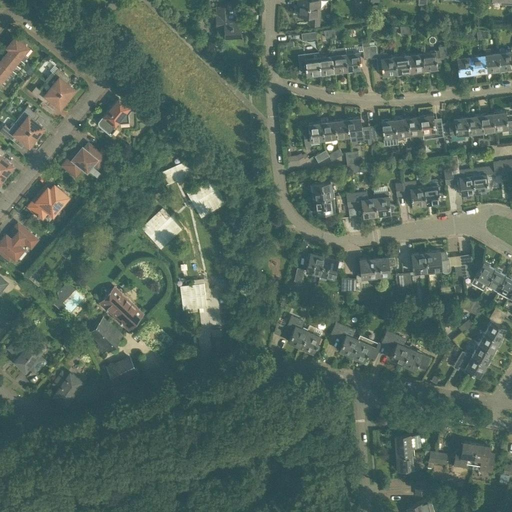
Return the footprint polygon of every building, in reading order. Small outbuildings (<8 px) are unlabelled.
[(319,0),(298,0),(297,15),(310,16),(310,23),(318,24),(319,0)] [(240,13),(228,14),(228,6),(216,6),(217,14),(216,14),(216,25),(224,25),(225,36),(241,35),(240,13)] [(301,33),(302,40),(317,38),(316,31),(301,33)] [(445,45),(447,58),(453,57),(452,44),(451,31),(444,32),(445,45)] [(20,56),(19,58),(24,62),(27,57),(23,53),(28,47),(15,36),(12,39),(11,38),(6,45),(20,56)] [(369,45),(371,58),(380,57),(382,74),(398,72),(396,55),(387,56),(387,52),(377,53),(375,44),(369,45)] [(10,69),(19,58),(20,56),(6,45),(4,48),(8,51),(0,60),(10,69)] [(371,58),(369,45),(362,46),(363,59),(371,58)] [(423,52),(426,69),(438,67),(437,61),(440,60),(440,59),(447,58),(445,45),(438,46),(438,50),(423,52)] [(511,46),(511,47),(511,50),(498,51),(500,69),(511,67),(511,46)] [(346,52),(348,70),(361,68),(359,50),(346,52)] [(484,53),(486,71),(500,69),(498,51),(484,53)] [(318,52),(298,54),(299,69),(305,68),(306,75),(322,73),(320,55),(319,55),(318,52)] [(333,53),(335,71),(348,70),(346,52),(333,53)] [(409,53),(412,71),(426,69),(423,52),(409,53)] [(320,55),(322,73),(335,71),(333,53),(320,55)] [(396,55),(398,72),(412,71),(409,53),(396,55)] [(470,55),(472,72),(486,71),(484,53),(470,55)] [(456,56),(458,74),(472,72),(470,55),(456,56)] [(10,69),(0,60),(0,81),(8,72),(12,75),(15,72),(10,69)] [(23,68),(30,74),(35,69),(27,63),(23,68)] [(52,86),(67,98),(74,89),(66,83),(70,78),(58,68),(53,73),(51,71),(45,80),(52,86)] [(67,98),(52,86),(45,94),(35,86),(31,91),(45,102),(49,98),(60,107),(67,98)] [(116,98),(99,120),(98,120),(98,121),(98,122),(98,123),(98,124),(99,125),(110,134),(116,128),(114,126),(117,123),(129,122),(128,113),(132,109),(119,98),(117,100),(116,98)] [(27,106),(16,119),(21,124),(36,136),(43,127),(32,118),(36,114),(27,106)] [(494,123),(495,129),(501,128),(502,134),(511,132),(511,119),(507,120),(506,110),(490,112),(492,124),(494,123)] [(480,125),(481,131),(495,129),(494,123),(492,124),(490,112),(477,114),(478,125),(480,125)] [(422,127),(422,132),(428,131),(429,137),(443,135),(442,122),(434,123),(433,113),(418,115),(419,128),(422,127)] [(469,127),(469,132),(481,131),(480,125),(478,125),(477,114),(465,115),(466,127),(469,127)] [(419,128),(418,115),(405,116),(407,128),(409,127),(410,133),(422,132),(422,127),(419,128)] [(442,122),(443,135),(449,134),(456,134),(469,132),(469,127),(466,127),(465,115),(453,117),(454,122),(448,123),(448,122),(442,122)] [(350,126),(351,135),(352,140),(370,138),(368,125),(361,126),(360,116),(348,118),(349,126),(350,126)] [(396,129),(397,135),(410,133),(409,127),(407,128),(405,116),(393,118),(395,129),(396,129)] [(324,134),(322,118),(320,118),(320,120),(316,121),(308,123),(308,129),(303,129),(305,146),(311,145),(311,140),(325,138),(325,134),(324,134)] [(325,134),(325,138),(338,136),(338,131),(336,131),(334,119),(327,120),(327,118),(322,118),(324,134),(325,134)] [(349,126),(348,118),(334,119),(336,131),(338,131),(338,136),(351,135),(350,126),(349,126)] [(395,129),(393,118),(381,119),(383,137),(397,135),(396,129),(395,129)] [(36,136),(21,124),(16,119),(9,128),(4,124),(0,129),(14,141),(18,136),(29,145),(36,136)] [(368,125),(370,138),(377,137),(375,124),(368,125)] [(99,165),(106,157),(95,147),(90,153),(82,146),(75,155),(72,152),(62,164),(75,175),(83,166),(87,170),(94,161),(99,165)] [(0,169),(5,174),(12,165),(2,157),(5,152),(0,147),(0,169)] [(328,154),(328,155),(331,160),(342,154),(339,148),(328,154)] [(284,154),(286,164),(306,159),(304,149),(284,154)] [(326,149),(314,155),(318,162),(328,155),(328,154),(326,149)] [(346,159),(359,157),(358,150),(345,152),(346,159)] [(347,165),(359,164),(359,157),(346,159),(347,165)] [(507,172),(506,159),(499,160),(500,173),(507,172)] [(192,173),(186,160),(160,172),(166,185),(177,180),(181,178),(192,173)] [(500,173),(499,160),(493,161),(493,165),(471,168),(473,182),(474,182),(475,192),(488,190),(488,189),(491,188),(492,182),(487,181),(487,175),(500,173)] [(451,170),(453,183),(459,182),(461,193),(475,192),(474,182),(473,182),(471,168),(451,170)] [(453,183),(451,170),(444,171),(445,184),(453,183)] [(211,177),(186,192),(192,202),(195,207),(201,217),(226,202),(211,177)] [(313,197),(332,195),(330,180),(311,183),(313,197)] [(424,194),(423,185),(416,186),(415,180),(402,182),(403,194),(410,194),(412,205),(426,203),(425,194),(424,194)] [(403,194),(402,182),(395,183),(396,195),(403,194)] [(425,194),(426,203),(439,201),(439,200),(441,200),(443,193),(438,192),(437,183),(423,185),(424,194),(425,194)] [(54,184),(50,189),(45,185),(38,194),(40,195),(37,200),(35,198),(28,206),(37,213),(36,214),(38,216),(39,215),(42,217),(48,210),(50,212),(56,205),(58,206),(68,195),(54,184)] [(376,205),(377,214),(390,212),(390,211),(392,211),(394,204),(389,203),(388,190),(373,192),(374,196),(375,205),(376,205)] [(353,193),(354,205),(361,204),(363,216),(377,214),(376,205),(375,205),(374,196),(367,197),(366,191),(353,193)] [(354,205),(353,193),(346,193),(347,206),(354,205)] [(332,195),(313,197),(315,212),(337,210),(336,200),(333,200),(332,195)] [(182,228),(174,220),(170,216),(170,215),(162,207),(141,227),(160,248),(182,228)] [(24,228),(20,233),(14,228),(8,236),(6,234),(0,240),(0,244),(3,247),(1,250),(8,256),(10,253),(15,257),(23,248),(21,247),(25,242),(31,247),(37,239),(24,228)] [(63,249),(60,252),(65,257),(68,253),(63,249)] [(427,251),(428,270),(434,269),(442,269),(442,272),(443,272),(444,273),(445,273),(446,274),(447,274),(448,273),(450,273),(450,272),(449,256),(447,256),(446,252),(446,251),(440,251),(440,250),(427,251)] [(320,273),(324,255),(310,251),(305,269),(320,273)] [(428,270),(427,251),(411,253),(413,272),(428,270)] [(324,255),(320,273),(333,277),(336,267),(342,269),(343,263),(343,261),(338,260),(338,258),(324,255)] [(374,256),(376,275),(390,274),(389,265),(395,264),(395,258),(394,256),(388,256),(388,255),(374,256)] [(376,275),(374,256),(359,258),(361,277),(376,275)] [(483,261),(474,276),(471,282),(483,289),(486,283),(487,283),(489,279),(487,278),(493,267),(483,261)] [(461,264),(463,277),(469,276),(467,263),(461,264)] [(463,277),(461,264),(454,265),(455,278),(463,277)] [(493,287),(493,288),(498,291),(501,286),(500,285),(505,274),(501,271),(502,268),(497,265),(495,268),(493,267),(487,278),(489,279),(487,283),(493,287)] [(304,268),(297,266),(294,279),(300,280),(304,268)] [(402,272),(404,284),(411,284),(410,271),(402,272)] [(404,284),(402,272),(395,273),(396,285),(404,284)] [(501,286),(498,291),(509,298),(511,292),(511,290),(511,287),(511,277),(505,274),(500,285),(501,286)] [(349,280),(349,277),(341,277),(341,289),(349,290),(349,280)] [(58,307),(64,302),(62,299),(75,287),(67,278),(54,290),(58,295),(52,300),(58,307)] [(182,287),(183,311),(188,310),(188,313),(197,313),(197,310),(207,309),(205,285),(182,287)] [(114,286),(100,302),(128,328),(143,312),(114,286)] [(466,309),(472,298),(463,293),(457,304),(466,309)] [(472,298),(466,309),(470,312),(477,300),(472,298)] [(477,300),(470,312),(475,314),(481,303),(477,300)] [(492,311),(503,318),(506,312),(495,305),(492,311)] [(484,331),(500,339),(506,327),(500,323),(503,318),(492,311),(488,318),(491,319),(484,331)] [(441,313),(436,317),(443,326),(448,322),(441,313)] [(304,334),(307,329),(301,326),(303,320),(291,315),(286,327),(292,330),(287,340),(301,347),(307,335),(304,334)] [(104,316),(87,333),(108,352),(124,334),(104,316)] [(461,331),(463,332),(473,324),(468,318),(458,327),(461,331)] [(338,336),(343,325),(335,321),(330,333),(338,336)] [(307,335),(301,347),(313,352),(313,351),(315,352),(320,347),(316,343),(320,335),(322,330),(315,327),(315,326),(309,324),(307,329),(304,334),(307,335)] [(353,356),(354,352),(358,345),(355,343),(358,338),(352,335),(354,330),(343,325),(338,336),(343,339),(338,349),(353,356)] [(388,344),(393,332),(386,330),(381,341),(388,344)] [(452,338),(456,344),(466,336),(463,332),(461,331),(452,338)] [(478,342),(493,351),(496,345),(499,347),(499,346),(502,341),(499,340),(500,339),(484,331),(478,342)] [(393,332),(388,344),(394,347),(389,357),(403,364),(409,352),(410,351),(407,350),(409,346),(402,343),(405,338),(393,332)] [(375,353),(375,352),(379,343),(360,333),(358,338),(355,343),(358,345),(354,352),(353,356),(363,360),(364,359),(366,360),(374,352),(375,353)] [(17,337),(9,347),(19,355),(15,359),(25,368),(29,364),(34,369),(43,359),(37,354),(40,350),(30,341),(27,345),(17,337)] [(471,354),(471,355),(486,363),(490,357),(492,358),(496,353),(493,351),(478,342),(476,341),(473,347),(474,348),(471,354)] [(410,351),(409,352),(403,364),(415,369),(415,368),(417,368),(421,365),(426,367),(431,356),(409,346),(407,350),(410,351)] [(486,363),(471,355),(471,354),(467,352),(460,365),(459,368),(469,373),(470,371),(479,376),(486,363)] [(113,361),(105,365),(116,387),(139,375),(129,355),(114,362),(113,361)] [(58,390),(54,395),(65,402),(69,398),(71,394),(80,400),(97,395),(93,383),(82,386),(78,384),(81,380),(70,373),(68,376),(62,372),(54,383),(60,387),(58,390)] [(396,455),(412,454),(414,453),(413,446),(420,445),(419,433),(410,434),(394,435),(396,455)] [(473,464),(476,443),(463,440),(461,450),(456,449),(453,465),(465,466),(465,462),(473,464)] [(476,443),(473,464),(480,465),(479,469),(491,471),(494,453),(488,452),(489,445),(476,443)] [(425,449),(425,454),(429,455),(428,462),(434,463),(437,451),(430,450),(425,449)] [(448,453),(437,451),(434,463),(445,465),(448,453)] [(412,454),(396,455),(397,468),(416,467),(416,460),(414,461),(414,453),(412,454)] [(509,475),(510,464),(504,463),(502,474),(509,475)] [(507,485),(508,480),(509,475),(502,474),(500,474),(499,484),(507,485)] [(433,511),(430,499),(406,507),(407,511),(433,511)]
